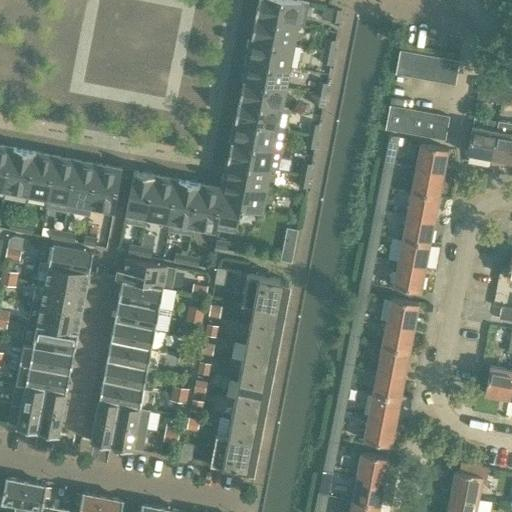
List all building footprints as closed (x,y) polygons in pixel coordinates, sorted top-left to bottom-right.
[(302,1),(297,0),(258,0),(255,16),(298,24),(302,1)] [(342,10),(334,8),(332,20),(340,22),(342,10)] [(252,36),(294,44),(298,24),(255,16),(252,36)] [(247,59),(290,67),(294,44),(252,36),(247,59)] [(336,40),(328,39),(326,50),(334,52),(336,40)] [(410,75),(414,51),(402,49),(397,73),(410,75)] [(334,52),(326,50),(324,62),(332,64),(334,52)] [(421,77),(425,54),(414,51),(410,75),(421,77)] [(432,79),(437,56),(425,54),(421,77),(432,79)] [(444,82),(448,58),(437,56),(432,79),(444,82)] [(461,61),(448,58),(444,82),(456,84),(461,61)] [(243,79),(286,87),(290,67),(247,59),(243,79)] [(239,100),(282,108),(282,107),(286,87),(243,79),(239,100)] [(328,82),(320,81),(318,93),(326,94),(328,82)] [(500,102),(502,91),(480,87),(478,98),(500,102)] [(511,100),(511,92),(502,91),(500,102),(511,104),(511,100)] [(326,94),(318,93),(316,105),(324,106),(326,94)] [(235,120),(278,128),(278,129),(285,130),(290,109),(282,107),(282,108),(239,100),(235,120)] [(398,130),(403,107),(391,104),(386,128),(398,130)] [(410,132),(415,109),(403,107),(398,130),(410,132)] [(422,135),(427,111),(415,109),(410,132),(422,135)] [(434,137),(438,114),(427,111),(422,135),(434,137)] [(450,116),(438,114),(434,137),(446,139),(450,116)] [(490,157),(497,121),(488,119),(486,128),(473,126),(467,153),(490,157)] [(274,148),(278,129),(278,128),(235,120),(232,140),(274,148)] [(511,122),(499,120),(498,121),(497,121),(490,157),(511,161),(511,122)] [(320,124),(312,122),(310,134),(318,136),(320,124)] [(318,136),(310,134),(308,146),(316,147),(318,136)] [(391,134),(386,159),(395,161),(400,136),(391,134)] [(228,160),(270,168),(274,148),(232,140),(228,160)] [(421,142),(417,165),(445,171),(449,147),(421,142)] [(13,147),(0,144),(0,188),(5,189),(13,147)] [(13,147),(5,189),(28,193),(36,152),(13,147)] [(36,152),(28,193),(48,197),(56,156),(36,152)] [(78,160),(56,156),(48,197),(46,205),(68,209),(78,160)] [(390,185),(395,161),(386,159),(381,183),(390,185)] [(78,160),(68,209),(90,214),(92,206),(91,205),(99,164),(78,160)] [(224,180),(266,188),(270,168),(228,160),(224,180)] [(312,164),(304,162),(302,174),(310,176),(312,164)] [(91,205),(92,206),(114,210),(122,168),(99,164),(91,205)] [(440,194),(445,171),(417,165),(413,189),(440,194)] [(134,171),(125,220),(147,224),(149,216),(147,216),(155,175),(134,171)] [(310,176),(302,174),(300,186),(308,187),(310,176)] [(178,179),(155,175),(147,216),(149,216),(171,220),(178,179)] [(178,179),(171,220),(169,228),(193,233),(195,225),(193,225),(201,183),(178,179)] [(224,180),(222,187),(215,226),(218,227),(236,230),(241,207),(262,211),(266,188),(224,180)] [(222,187),(201,183),(193,225),(195,225),(217,229),(218,227),(215,226),(222,187)] [(386,209),(390,185),(381,183),(376,207),(386,209)] [(436,218),(440,194),(413,189),(408,213),(436,218)] [(381,232),(386,209),(376,207),(372,231),(381,232)] [(431,242),(436,218),(408,213),(404,237),(431,242)] [(23,223),(11,221),(9,229),(21,231),(23,223)] [(35,225),(23,223),(21,231),(33,233),(35,225)] [(300,230),(289,227),(282,261),(293,263),(300,230)] [(64,231),(52,229),(51,237),(63,239),(64,231)] [(76,233),(64,231),(63,239),(74,241),(76,233)] [(376,256),(381,232),(372,231),(367,254),(376,256)] [(97,237),(85,235),(84,243),(96,245),(97,237)] [(427,266),(431,242),(404,237),(399,260),(427,266)] [(229,241),(218,239),(216,247),(228,249),(229,241)] [(94,251),(53,243),(49,265),(90,272),(94,251)] [(130,244),(128,252),(140,254),(141,246),(130,244)] [(153,248),(141,246),(140,254),(152,256),(153,248)] [(21,251),(8,248),(6,255),(20,258),(21,251)] [(188,255),(176,253),(174,261),(186,263),(188,255)] [(371,283),(376,256),(367,254),(362,282),(371,283)] [(199,257),(188,255),(186,263),(198,265),(199,257)] [(164,285),(172,287),(176,267),(127,258),(125,270),(118,269),(116,278),(123,280),(123,279),(164,287),(164,285)] [(422,290),(427,266),(399,260),(395,285),(422,290)] [(90,272),(49,265),(45,285),(86,292),(90,272)] [(229,269),(218,267),(216,275),(228,277),(229,269)] [(18,272),(4,269),(2,276),(16,279),(18,272)] [(290,281),(248,273),(242,303),(254,305),(284,311),(290,281)] [(228,277),(216,275),(215,282),(226,285),(228,277)] [(16,279),(2,276),(1,283),(15,286),(16,279)] [(160,307),(168,308),(172,287),(164,285),(164,287),(123,279),(123,280),(119,299),(160,307)] [(208,286),(194,284),(193,291),(206,294),(208,286)] [(86,292),(45,285),(41,305),(82,313),(86,292)] [(360,289),(355,314),(365,316),(369,291),(360,289)] [(393,296),(388,321),(415,326),(420,301),(393,296)] [(160,307),(119,299),(115,319),(156,327),(160,307)] [(222,306),(211,304),(209,314),(220,316),(222,306)] [(82,313),(41,305),(37,325),(78,333),(82,313)] [(204,308),(190,305),(189,312),(203,315),(204,308)] [(280,330),(284,311),(254,305),(250,324),(280,330)] [(511,320),(511,308),(501,306),(499,318),(511,320)] [(10,312),(0,310),(0,317),(8,319),(10,312)] [(203,315),(189,312),(187,319),(201,322),(203,315)] [(360,340),(365,316),(355,314),(350,338),(360,340)] [(8,319),(0,317),(0,324),(7,326),(8,319)] [(156,327),(115,319),(111,339),(152,347),(156,327)] [(411,350),(415,326),(388,321),(384,344),(411,350)] [(219,325),(208,323),(206,334),(216,336),(219,325)] [(280,330),(250,324),(247,343),(277,348),(280,330)] [(78,333),(37,325),(33,345),(74,353),(78,333)] [(355,364),(360,340),(350,338),(345,362),(355,364)] [(152,347),(111,339),(107,359),(148,367),(152,347)] [(215,343),(204,341),(202,352),(213,354),(215,343)] [(25,343),(21,363),(70,373),(74,353),(33,345),(25,343)] [(277,348),(247,343),(243,361),(273,367),(277,348)] [(406,373),(411,350),(384,344),(379,368),(406,373)] [(196,348),(182,345),(181,352),(195,355),(196,348)] [(195,355),(181,352),(179,359),(193,362),(195,355)] [(148,367),(107,359),(103,379),(144,387),(148,367)] [(211,363),(200,361),(198,372),(209,374),(211,363)] [(273,367),(243,361),(239,380),(269,386),(273,367)] [(350,387),(355,364),(345,362),(341,385),(350,387)] [(17,383),(66,393),(70,373),(21,363),(17,383)] [(508,398),(511,376),(511,370),(490,366),(484,393),(508,398)] [(402,397),(406,373),(379,368),(374,392),(402,397)] [(144,387),(103,379),(100,399),(140,407),(144,387)] [(208,381),(197,379),(195,390),(206,392),(208,381)] [(269,386),(239,380),(236,399),(266,405),(269,386)] [(66,393),(17,383),(13,403),(22,405),(63,413),(66,393)] [(188,388),(175,385),(173,392),(187,395),(188,388)] [(346,411),(350,387),(341,385),(336,409),(346,411)] [(187,395),(173,392),(172,399),(186,402),(187,395)] [(397,421),(402,397),(374,392),(370,416),(397,421)] [(140,407),(100,399),(96,419),(137,427),(146,429),(150,409),(140,407)] [(204,401),(193,399),(191,409),(202,412),(204,401)] [(266,405),(236,399),(232,418),(262,424),(266,405)] [(63,413),(22,405),(18,426),(59,434),(63,413)] [(340,438),(346,411),(336,409),(330,436),(340,438)] [(393,445),(397,421),(370,416),(365,440),(393,445)] [(200,419),(190,417),(187,428),(198,430),(200,419)] [(220,417),(217,433),(228,435),(232,419),(220,417)] [(262,424),(232,418),(232,419),(228,435),(228,437),(258,443),(262,424)] [(137,427),(96,419),(92,440),(142,450),(146,429),(137,427)] [(181,428),(167,425),(165,432),(179,435),(181,428)] [(179,435),(165,432),(164,439),(178,442),(179,435)] [(217,433),(211,463),(253,471),(258,443),(228,437),(228,435),(217,433)] [(195,444),(184,442),(183,450),(194,452),(195,444)] [(329,443),(324,469),(334,471),(339,445),(329,443)] [(194,452),(183,450),(181,457),(192,460),(194,452)] [(363,451),(358,475),(386,480),(390,456),(363,451)] [(358,471),(360,453),(350,452),(348,470),(358,471)] [(457,470),(453,493),(480,498),(484,476),(488,477),(490,468),(462,462),(461,470),(457,470)] [(329,494),(334,471),(324,469),(319,492),(329,494)] [(381,504),(386,480),(358,475),(354,499),(381,504)] [(47,485),(6,477),(6,478),(4,488),(2,500),(43,508),(45,496),(47,486),(47,485)] [(121,511),(124,499),(83,491),(83,493),(81,503),(78,511),(121,511)] [(325,511),(329,494),(319,492),(315,511),(325,511)] [(476,511),(480,498),(453,493),(448,511),(476,511)] [(379,511),(381,504),(354,499),(351,511),(379,511)] [(183,511),(184,511),(142,503),(142,504),(140,511),(183,511)]
